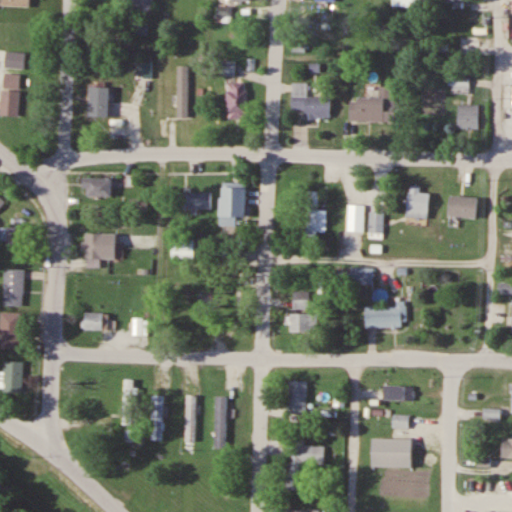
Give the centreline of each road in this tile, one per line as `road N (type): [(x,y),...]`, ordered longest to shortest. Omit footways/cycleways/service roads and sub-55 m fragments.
road 1 (residential): [(266,511),(279,0)]
road 2 (residential): [(50,353),(511,360)]
road 3 (residential): [(511,159),(275,151),(65,157)]
road 4 (residential): [(45,448),(60,209)]
road 5 (residential): [(65,157),(71,0)]
road 6 (residential): [(452,511),(454,357)]
